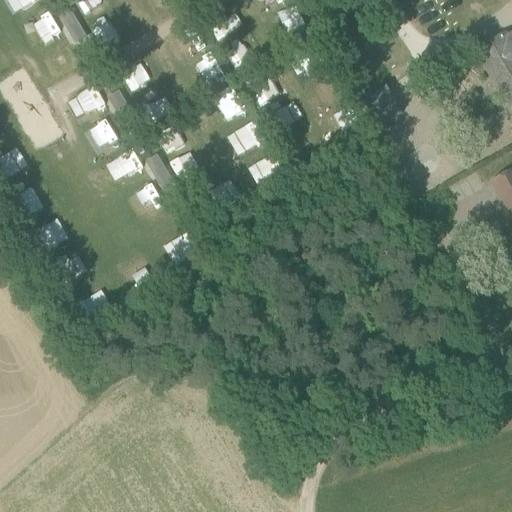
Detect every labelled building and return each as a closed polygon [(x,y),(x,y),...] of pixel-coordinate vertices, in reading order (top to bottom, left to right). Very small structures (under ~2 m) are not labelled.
[(77,0),(73,3),(83,22),(110,8),(105,0),(77,0)] [(68,9),(56,18),(77,46),(89,37),(68,9)] [(116,17),(94,32),(101,43),(124,28),(116,17)] [(478,53),(511,112),(511,37),(507,40),(506,37),(478,53)] [(367,98),(382,125),(401,115),(386,88),(367,98)] [(109,99),(120,119),(131,113),(120,93),(109,99)] [(158,155),(145,161),(160,192),(173,186),(158,155)] [(511,175),(493,186),(511,218),(511,175)]
